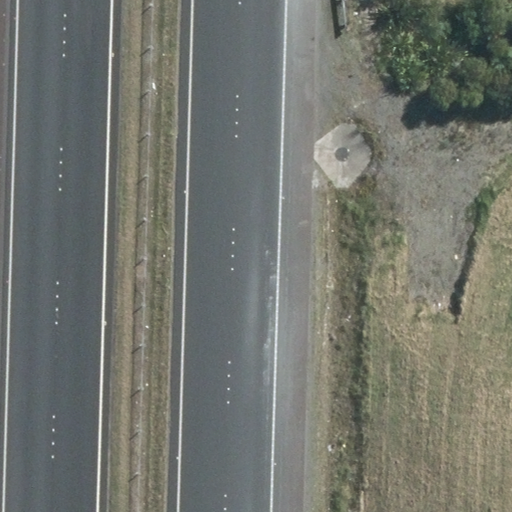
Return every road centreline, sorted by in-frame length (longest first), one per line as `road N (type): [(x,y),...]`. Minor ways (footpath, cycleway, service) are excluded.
road 1 (motorway): [(28,511),(44,0)]
road 2 (motorway): [(258,0),(244,511)]
road 3 (track): [(511,126),(438,139),(390,125),(357,85),(324,73),(256,70)]
road 4 (track): [(438,139),(433,287)]
